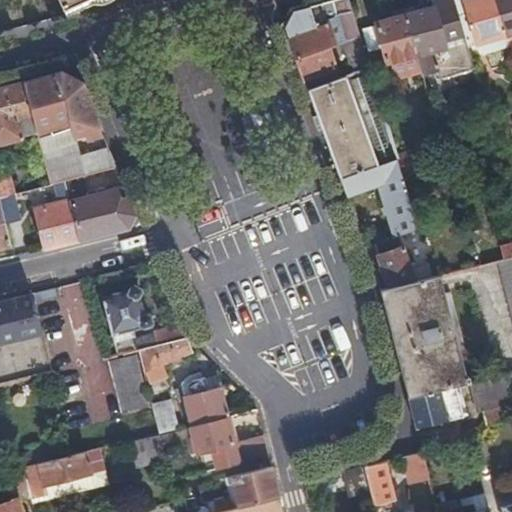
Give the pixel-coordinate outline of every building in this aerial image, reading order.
[(59,0),(66,14),(94,0),(59,0)] [(432,0),(434,5),(404,14),(422,72),(438,124),(449,121),(434,71),(440,69),(433,47),(447,44),(445,36),(462,31),(452,0),(432,0)] [(492,0),(470,0),(467,1),(466,0),(452,0),(462,31),(466,43),(503,33),(503,31),(492,0)] [(511,0),(492,0),(503,31),(503,33),(504,33),(511,31),(511,0)] [(323,12),(320,2),(290,9),(284,25),(295,57),(337,43),(345,40),(344,39),(337,16),(336,14),(326,18),(328,23),(315,27),(312,15),(323,12)] [(358,36),(351,11),(337,16),(344,39),(345,40),(358,36)] [(422,72),(404,14),(375,21),(385,62),(388,61),(393,75),(401,77),(422,72)] [(367,67),(358,36),(345,40),(353,71),(367,67)] [(337,43),(295,57),(302,77),(309,75),(313,85),(337,77),(330,53),(340,50),(337,43)] [(313,85),(306,88),(338,178),(376,164),(354,99),(360,97),(352,71),(337,77),(313,85)] [(58,74),(21,83),(33,132),(36,142),(100,126),(83,82),(58,74)] [(21,83),(0,88),(0,143),(21,140),(21,135),(33,132),(21,83)] [(112,174),(112,151),(43,151),(43,174),(112,174)] [(196,195),(248,193),(246,152),(195,153),(196,195)] [(376,164),(338,178),(344,195),(378,184),(394,234),(398,232),(400,231),(416,226),(395,158),(376,164)] [(0,195),(10,193),(13,192),(8,172),(0,174),(0,195)] [(62,180),(66,190),(83,186),(81,175),(62,180)] [(53,183),(57,195),(67,193),(66,190),(62,180),(53,183)] [(68,198),(78,239),(127,227),(135,211),(124,184),(68,198)] [(0,195),(0,211),(3,224),(16,219),(10,193),(0,195)] [(30,208),(41,248),(78,239),(68,198),(67,193),(57,195),(58,201),(30,208)] [(372,241),(386,287),(414,279),(410,266),(398,232),(394,234),(372,241)] [(511,241),(477,251),(480,262),(499,258),(511,254),(511,241)] [(511,254),(499,258),(511,308),(511,254)] [(410,266),(414,279),(430,275),(426,262),(410,266)] [(386,287),(377,290),(378,291),(381,304),(443,289),(439,273),(434,274),(430,275),(414,279),(386,287)] [(100,294),(114,355),(136,349),(186,336),(180,323),(130,336),(127,328),(147,323),(152,317),(151,312),(144,310),(137,290),(127,286),(100,294)] [(32,291),(34,300),(54,294),(51,287),(32,291)] [(443,289),(381,304),(404,396),(455,384),(466,381),(443,289)] [(32,291),(0,299),(0,340),(42,330),(34,300),(32,291)] [(186,336),(136,349),(140,366),(200,351),(186,336)] [(106,359),(118,411),(148,403),(134,352),(106,359)] [(181,395),(188,424),(216,417),(225,415),(216,385),(204,387),(202,373),(188,377),(183,382),(187,394),(181,395)] [(488,404),(484,378),(468,381),(472,407),(488,404)] [(455,384),(404,396),(412,427),(463,415),(455,384)] [(170,397),(151,401),(157,431),(176,427),(170,397)] [(511,402),(481,410),(484,425),(511,419),(511,402)] [(195,473),(267,456),(262,437),(224,446),(216,417),(188,424),(178,427),(185,452),(192,450),(195,473)] [(150,434),(121,441),(126,465),(156,458),(150,434)] [(0,457),(0,468),(1,470),(20,465),(29,463),(54,457),(49,441),(25,447),(27,451),(0,457)] [(426,478),(418,450),(401,454),(407,482),(426,478)] [(75,452),(54,457),(29,463),(34,488),(36,487),(81,475),(75,452)] [(393,503),(382,459),(361,465),(368,491),(373,508),(393,503)] [(1,470),(0,470),(0,511),(20,511),(17,498),(28,496),(26,489),(20,465),(1,470)] [(237,504),(277,495),(269,465),(230,474),(237,504)] [(368,491),(361,465),(338,471),(345,496),(368,491)] [(230,474),(224,475),(229,495),(231,506),(237,504),(230,474)] [(26,489),(28,496),(29,499),(39,497),(36,487),(34,488),(26,489)] [(281,511),(277,495),(237,504),(231,506),(215,510),(204,511),(281,511)] [(212,498),(215,510),(231,506),(229,495),(212,498)] [(32,511),(29,499),(28,496),(17,498),(20,511),(32,511)] [(483,496),(459,502),(461,510),(473,507),(475,511),(482,511),(487,510),(483,496)] [(502,511),(511,511),(511,502),(501,505),(502,511)]
